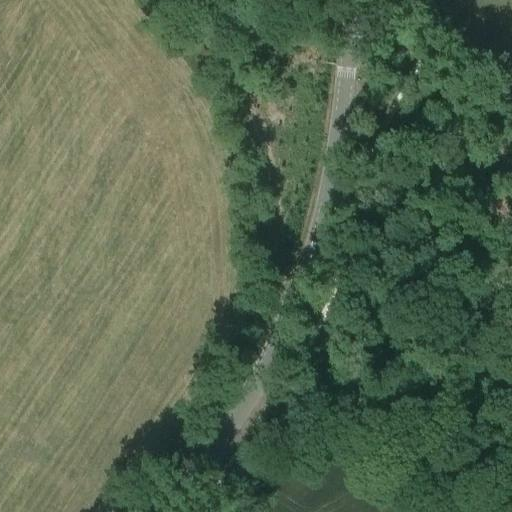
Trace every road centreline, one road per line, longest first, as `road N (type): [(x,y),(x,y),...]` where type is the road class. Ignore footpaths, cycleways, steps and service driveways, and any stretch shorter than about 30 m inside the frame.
road 1 (secondary): [(173,511),(289,313),(326,209),(347,57)]
road 2 (track): [(205,0),(247,91),(263,209),(289,313)]
road 3 (tertiary): [(511,105),(419,21)]
